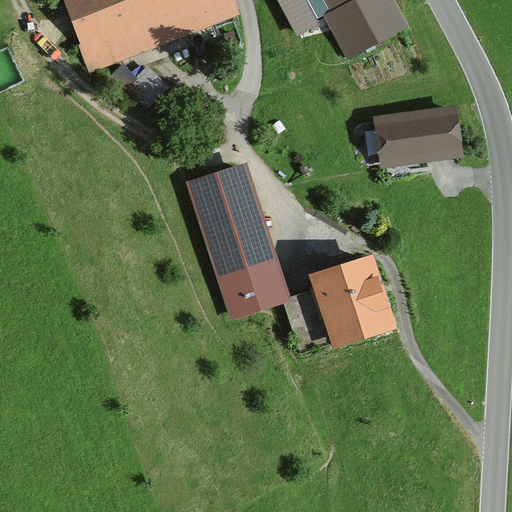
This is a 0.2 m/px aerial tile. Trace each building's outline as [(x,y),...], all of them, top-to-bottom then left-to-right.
[(237,11),(232,0),(69,0),(93,64),(237,11)] [(392,0),(326,0),(354,55),(407,28),(392,0)] [(457,105),(374,117),(381,169),(464,157),(457,105)] [(290,308),(248,170),(188,188),(230,326),(290,308)] [(401,330),(379,260),(312,281),(315,291),(289,299),(303,344),(332,335),(336,350),(401,330)]
